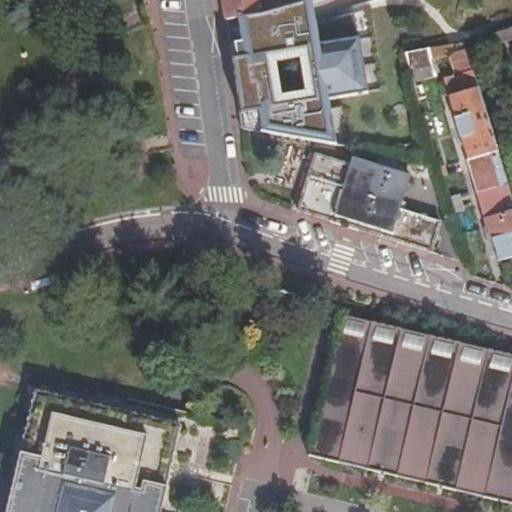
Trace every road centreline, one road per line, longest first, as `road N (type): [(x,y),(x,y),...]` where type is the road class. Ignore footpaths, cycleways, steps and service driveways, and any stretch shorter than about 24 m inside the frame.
road 1 (tertiary): [(211,226),(511,319)]
road 2 (residential): [(211,226),(220,195),(193,0)]
road 3 (tertiary): [(0,263),(145,223),(211,226)]
